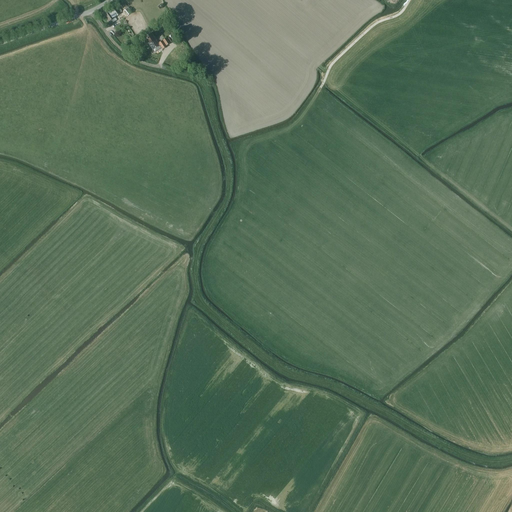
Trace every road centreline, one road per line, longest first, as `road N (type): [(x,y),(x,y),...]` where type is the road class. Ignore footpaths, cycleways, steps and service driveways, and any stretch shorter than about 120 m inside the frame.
road 1 (track): [(511,458),(474,457),(279,365),(198,298),(196,257),(225,202),(227,165),(199,81),(155,66)]
road 2 (track): [(320,87),(335,60),(409,0)]
